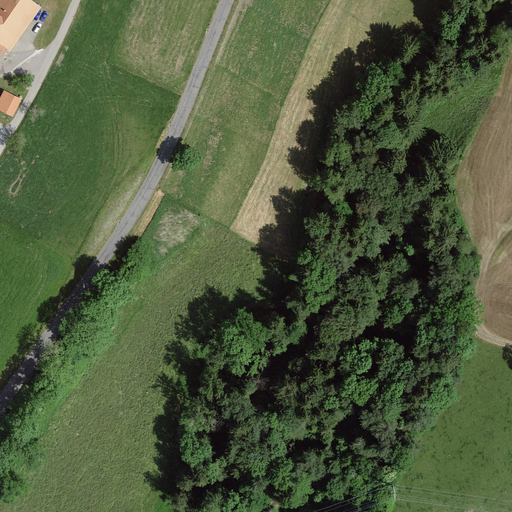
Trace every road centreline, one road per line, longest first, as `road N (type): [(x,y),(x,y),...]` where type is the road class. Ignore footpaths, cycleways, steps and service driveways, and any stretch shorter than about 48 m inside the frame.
road 1 (unclassified): [(226,0),(136,215),(0,401)]
road 2 (unclassified): [(0,155),(53,59),(74,0)]
road 3 (track): [(511,223),(490,243),(470,322),(480,338),(511,349)]
